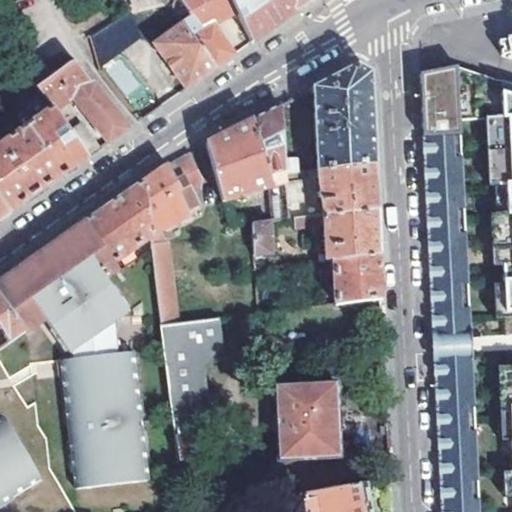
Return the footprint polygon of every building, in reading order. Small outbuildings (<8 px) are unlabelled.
[(176,0),(189,18),(180,24),(213,70),(232,56),(210,25),(234,12),(227,0),(176,0)] [(296,11),(292,0),(227,0),(234,12),(251,43),(290,15),(296,11)] [(311,0),(292,0),(296,11),(311,0)] [(137,15),(93,32),(124,109),(167,91),(137,15)] [(180,24),(179,25),(152,45),(164,62),(160,66),(167,76),(172,72),(184,90),(200,79),(213,70),(180,24)] [(511,38),(498,42),(501,56),(510,55),(511,59),(511,38)] [(51,107),(54,111),(71,99),(107,144),(128,130),(80,66),(75,61),(70,62),(37,86),(51,107)] [(317,172),(373,164),(370,72),(353,67),(311,90),(317,172)] [(432,340),(455,339),(454,312),(461,312),(459,285),(452,286),(450,237),(457,236),(456,210),(449,210),(447,175),(454,174),(452,123),(477,121),(487,121),(490,188),(497,188),(499,216),(492,217),(494,268),(495,287),(497,316),(511,314),(511,85),(455,67),(419,74),(432,340)] [(284,161),(279,105),(273,109),(251,121),(271,190),(268,191),(270,211),(272,224),(281,223),(276,190),(284,188),(287,187),(286,177),(284,161)] [(17,116),(24,127),(60,178),(87,159),(69,134),(54,111),(51,107),(33,120),(26,110),(17,116)] [(271,190),(251,121),(229,132),(206,145),(222,205),(268,191),(271,190)] [(477,121),(480,189),(490,188),(487,121),(477,121)] [(84,122),(69,134),(87,159),(103,147),(84,122)] [(24,127),(0,143),(0,201),(9,214),(60,178),(24,127)] [(199,181),(186,156),(174,162),(183,178),(175,183),(167,166),(141,182),(149,239),(151,252),(160,325),(178,322),(169,244),(165,244),(162,233),(201,211),(187,186),(199,181)] [(296,161),(284,161),(286,177),(293,176),(298,175),(296,161)] [(322,217),(376,210),(373,164),(317,172),(322,217)] [(454,174),(447,175),(449,210),(456,210),(454,174)] [(287,187),(284,188),(286,208),(302,206),(300,185),(294,186),(293,176),(286,177),(287,187)] [(149,239),(141,182),(122,196),(83,223),(112,264),(149,239)] [(490,188),(492,217),(499,216),(497,188),(490,188)] [(0,220),(9,214),(0,201),(0,220)] [(333,260),(379,254),(376,210),(322,217),(294,221),(294,230),(323,227),(324,255),(317,256),(317,262),(333,260)] [(228,230),(242,228),(240,223),(230,216),(225,217),(228,230)] [(492,217),(482,217),(484,269),(494,268),(492,217)] [(112,264),(83,223),(0,281),(0,297),(22,332),(25,335),(45,323),(68,356),(69,361),(71,377),(61,378),(76,490),(149,480),(133,354),(119,356),(115,322),(127,314),(106,282),(119,272),(112,264)] [(272,254),(270,224),(266,225),(251,226),(254,258),(272,254)] [(457,236),(450,237),(452,286),(459,285),(457,236)] [(333,305),(380,299),(379,254),(333,260),(333,305)] [(511,314),(497,316),(495,287),(485,288),(487,322),(511,321),(511,314)] [(22,332),(0,297),(0,333),(8,344),(22,332)] [(458,407),(465,407),(461,312),(454,312),(455,339),(432,340),(433,357),(456,356),(458,407)] [(160,325),(173,426),(187,424),(188,434),(174,436),(177,461),(200,458),(197,429),(209,420),(208,408),(211,406),(210,395),(207,392),(203,362),(211,350),(222,349),(218,318),(178,322),(160,325)] [(456,356),(433,357),(440,511),(470,511),(469,482),(462,482),(460,436),(467,435),(465,407),(458,407),(456,356)] [(60,362),(61,378),(71,377),(69,361),(60,362)] [(499,376),(511,374),(511,369),(489,370),(492,445),(503,444),(499,376)] [(506,500),(506,511),(511,511),(511,374),(499,376),(503,444),(504,475),(506,500)] [(278,462),(339,458),(335,384),(273,386),(278,462)] [(0,502),(41,477),(3,416),(0,417),(0,502)] [(467,435),(460,436),(462,482),(469,482),(467,435)] [(504,475),(494,476),(495,501),(506,500),(504,475)] [(302,511),(368,511),(363,484),(299,495),(302,511)]
